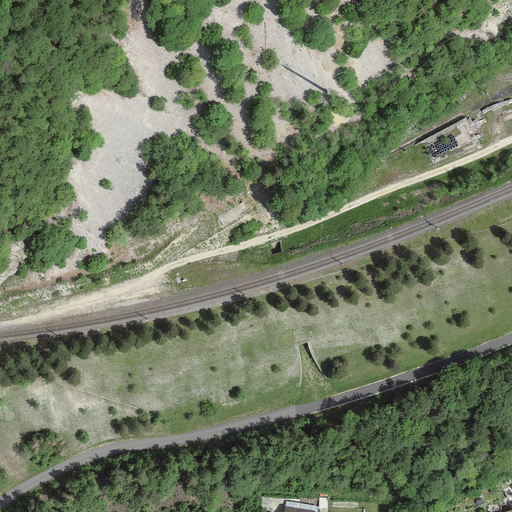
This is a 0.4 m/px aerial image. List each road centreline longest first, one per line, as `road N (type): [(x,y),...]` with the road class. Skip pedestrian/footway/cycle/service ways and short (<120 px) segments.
road 1 (track): [(0,323),(84,305),(511,139)]
road 2 (unclassified): [(511,337),(288,414),(84,456),(0,503)]
